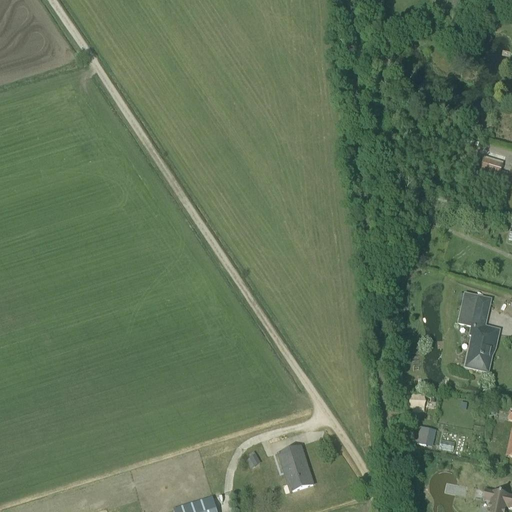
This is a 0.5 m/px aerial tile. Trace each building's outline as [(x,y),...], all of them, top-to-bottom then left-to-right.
[(482,0),(474,2),(475,10),(487,13),(486,0),(482,0)] [(500,172),(505,157),(480,150),(474,171),(505,181),(507,174),(500,172)] [(446,164),(466,170),(467,169),(469,170),(472,163),(449,156),(446,164)] [(464,371),(488,376),(492,359),(496,352),(500,332),(486,328),(491,302),(464,296),(457,327),(470,330),(469,339),(470,339),(464,371)] [(415,445),(426,447),(429,431),(413,427),(415,445)] [(276,454),(288,450),(285,441),(273,445),(276,454)] [(289,495),(313,487),(300,449),(277,456),(286,486),(282,487),(285,495),(289,494),(289,495)] [(250,471),(260,464),(255,456),(245,462),(250,471)] [(132,511),(209,488),(200,460),(67,502),(70,511),(132,511)] [(264,503),(270,501),(267,491),(260,493),(263,502),(264,503)] [(511,511),(511,498),(484,493),(482,503),(490,504),(488,511),(504,511),(505,511),(511,511)] [(216,511),(212,498),(167,511),(216,511)] [(277,511),(283,511),(279,499),(273,501),(276,508),(277,511)]
